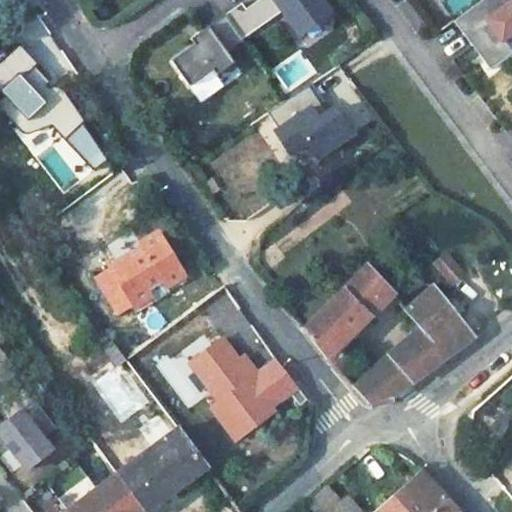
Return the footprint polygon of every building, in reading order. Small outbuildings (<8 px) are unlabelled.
[(257,28),(280,11),(272,0),(258,0),(244,10),(257,28)] [(328,13),(318,0),(272,0),(280,11),(297,35),(328,13)] [(511,0),(478,0),(452,20),(489,69),(511,52),(510,50),(501,38),(511,30),(511,0)] [(257,28),(244,10),(239,3),(223,15),(240,39),(257,28)] [(237,68),(225,53),(242,41),(223,15),(206,27),(210,33),(192,45),(169,61),(187,87),(211,70),(218,81),(237,68)] [(192,45),(210,33),(206,27),(188,39),(192,45)] [(510,50),(511,48),(511,30),(501,38),(510,50)] [(338,105),(357,91),(338,64),(319,78),(338,105)] [(351,133),(334,107),(326,113),(307,85),(266,113),(277,130),(273,132),(288,154),(305,143),(315,157),(351,133)] [(147,228),(101,261),(118,285),(103,295),(112,307),(141,286),(137,280),(150,270),(155,276),(173,263),(147,228)] [(446,250),(432,265),(454,287),(468,273),(446,250)] [(87,272),(103,295),(118,285),(101,261),(87,272)] [(366,267),(302,330),(326,360),(388,289),(366,267)] [(433,285),(403,311),(418,328),(444,358),(473,335),(433,285)] [(418,328),(353,387),(369,403),(383,399),(394,396),(424,373),(444,358),(418,328)] [(10,374),(0,361),(0,403),(18,389),(7,376),(10,374)] [(38,441),(52,430),(18,389),(0,403),(0,421),(2,424),(6,429),(0,434),(0,443),(22,472),(47,452),(38,441)] [(178,435),(115,484),(137,511),(198,462),(178,435)] [(422,476),(381,511),(436,511),(446,503),(422,476)] [(115,484),(80,511),(136,511),(137,511),(115,484)] [(314,511),(340,511),(328,498),(314,511)] [(454,511),(446,503),(436,511),(454,511)]
